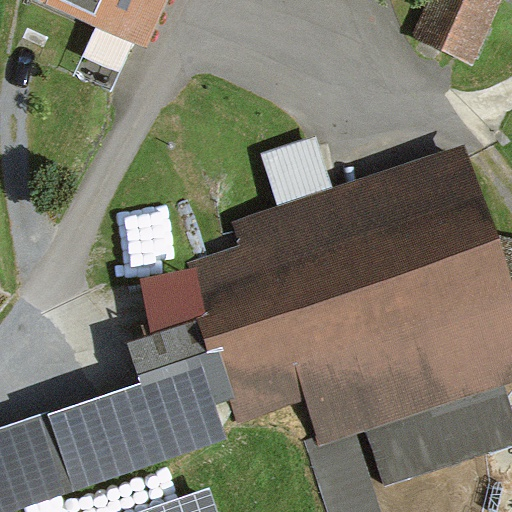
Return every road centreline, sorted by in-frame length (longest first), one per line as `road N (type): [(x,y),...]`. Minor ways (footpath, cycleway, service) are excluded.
road 1 (track): [(0,344),(35,304),(180,67),(235,0)]
road 2 (track): [(511,190),(397,46),(372,0)]
